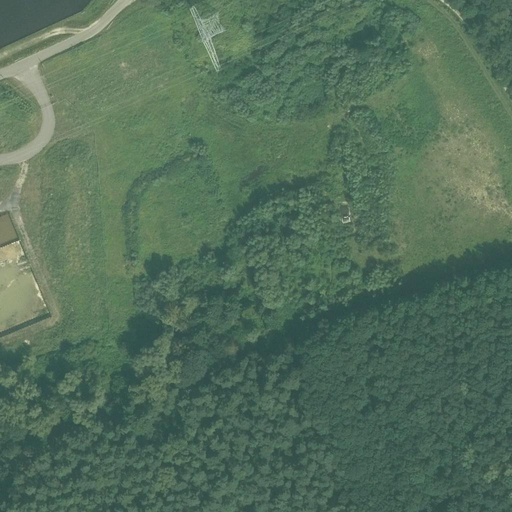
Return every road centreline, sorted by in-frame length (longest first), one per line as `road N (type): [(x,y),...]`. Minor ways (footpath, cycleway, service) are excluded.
road 1 (unclassified): [(129,0),(81,40),(0,77)]
road 2 (track): [(431,0),(468,34),(511,104)]
